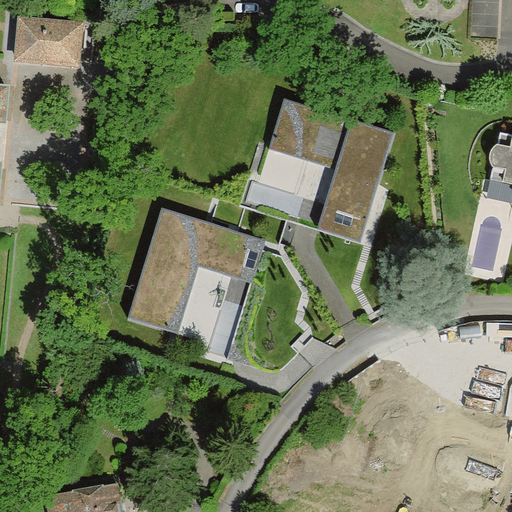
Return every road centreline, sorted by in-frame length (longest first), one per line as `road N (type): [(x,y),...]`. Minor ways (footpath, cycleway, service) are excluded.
road 1 (residential): [(511,305),(439,311),(352,353),(265,445),(227,511)]
road 2 (residential): [(511,71),(435,74),(331,22)]
